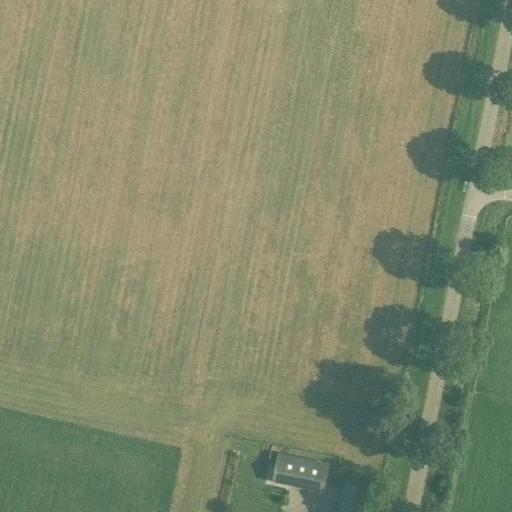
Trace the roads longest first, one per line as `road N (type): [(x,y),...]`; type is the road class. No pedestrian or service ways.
road 1 (unclassified): [(410,511),(474,190)]
road 2 (unclassified): [(474,190),(511,4)]
